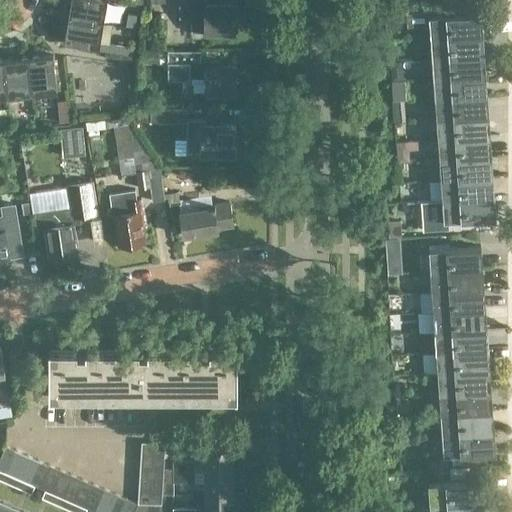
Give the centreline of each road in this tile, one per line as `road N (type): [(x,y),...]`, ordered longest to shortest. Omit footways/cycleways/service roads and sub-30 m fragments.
road 1 (residential): [(0,308),(319,257)]
road 2 (residential): [(319,257),(318,0)]
road 3 (residential): [(317,511),(319,257)]
